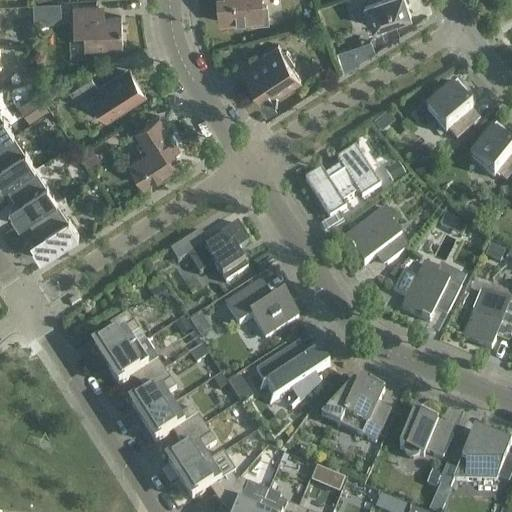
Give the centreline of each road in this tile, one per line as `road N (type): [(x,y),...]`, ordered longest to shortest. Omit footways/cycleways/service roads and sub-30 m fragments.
road 1 (residential): [(511,406),(371,347),(334,309),(241,168)]
road 2 (residential): [(241,168),(456,24)]
road 3 (residential): [(30,309),(241,168)]
road 4 (residential): [(30,309),(159,511)]
road 5 (residential): [(241,168),(180,65),(166,0)]
